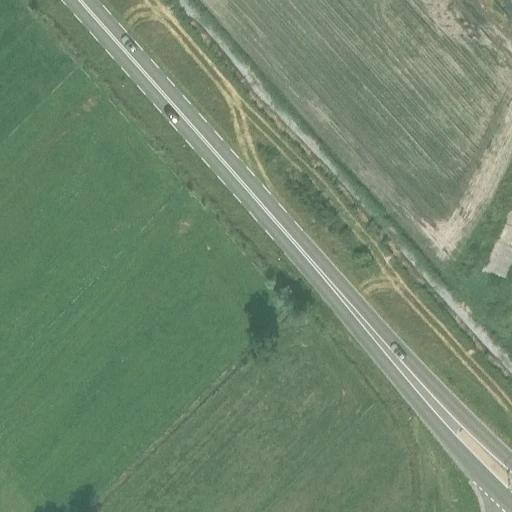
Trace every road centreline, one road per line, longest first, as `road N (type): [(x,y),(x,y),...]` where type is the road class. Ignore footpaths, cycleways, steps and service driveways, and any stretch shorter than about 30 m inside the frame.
road 1 (primary): [(366,328),(77,0)]
road 2 (primary): [(366,328),(444,434),(511,507)]
road 3 (primary): [(511,462),(366,328)]
